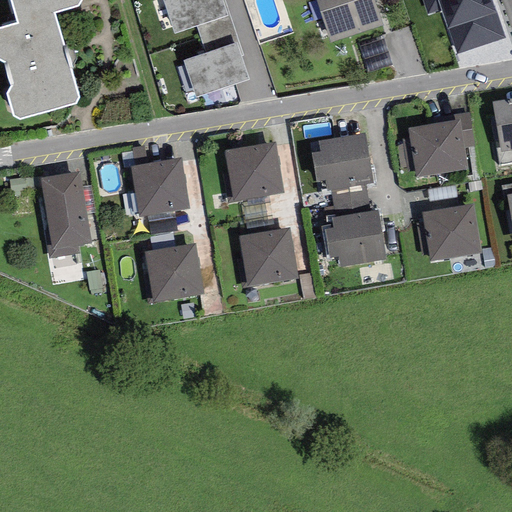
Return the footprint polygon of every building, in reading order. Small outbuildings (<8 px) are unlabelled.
[(10,0),(17,24),(0,28),(0,60),(5,63),(11,86),(7,94),(13,116),(19,119),(75,104),(78,99),(54,13),(78,6),(81,0),(10,0)] [(196,26),(227,16),(221,0),(162,0),(174,34),(196,26)] [(224,0),(221,0),(227,16),(196,26),(205,54),(236,43),(241,56),(243,56),(224,0)] [(316,0),(330,43),(383,25),(374,0),(316,0)] [(422,0),(427,14),(441,10),(457,54),(505,38),(492,0),(422,0)] [(205,54),(183,61),(195,97),(248,80),(241,56),(236,43),(205,54)] [(511,99),(492,102),(500,152),(511,150),(511,99)] [(459,120),(464,148),(475,146),(469,113),(454,115),(455,121),(459,120)] [(455,121),(408,129),(417,178),(467,170),(464,148),(459,120),(455,121)] [(365,134),(319,142),(320,150),(311,152),(316,183),(325,181),(326,192),(332,191),(365,185),(374,184),(365,134)] [(275,142),(224,151),(233,202),(283,194),(275,142)] [(180,158),(131,167),(139,217),(188,209),(180,158)] [(48,259),(79,254),(78,245),(91,244),(79,173),(40,179),(51,245),(46,246),(48,259)] [(370,212),(365,185),(332,191),(336,218),(370,212)] [(474,205),(421,214),(430,262),(482,254),(474,205)] [(336,218),(331,219),(332,227),(323,228),(328,260),(337,258),(339,268),(386,260),(377,211),(370,212),(336,218)] [(289,228),(238,236),(246,287),(297,278),(289,228)] [(195,245),(145,253),(153,302),(202,294),(195,245)]
